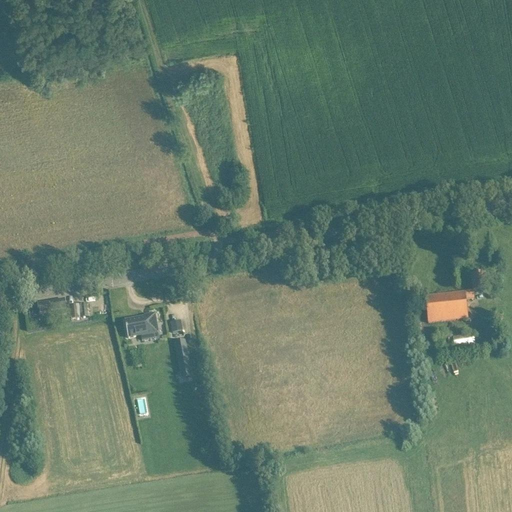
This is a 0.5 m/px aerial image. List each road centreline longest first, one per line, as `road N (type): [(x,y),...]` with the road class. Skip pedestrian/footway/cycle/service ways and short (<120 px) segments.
road 1 (unclassified): [(0,299),(511,203)]
road 2 (track): [(142,0),(219,237),(217,259)]
